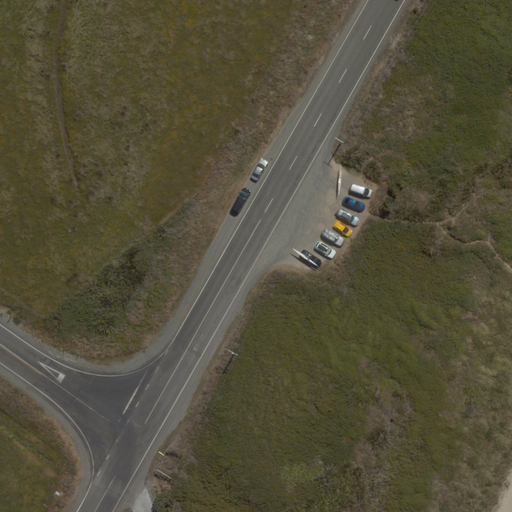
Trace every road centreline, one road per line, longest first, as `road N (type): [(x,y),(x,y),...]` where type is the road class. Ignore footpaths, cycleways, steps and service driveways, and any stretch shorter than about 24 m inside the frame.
road 1 (tertiary): [(386,0),(137,438)]
road 2 (tertiary): [(137,438),(0,340)]
